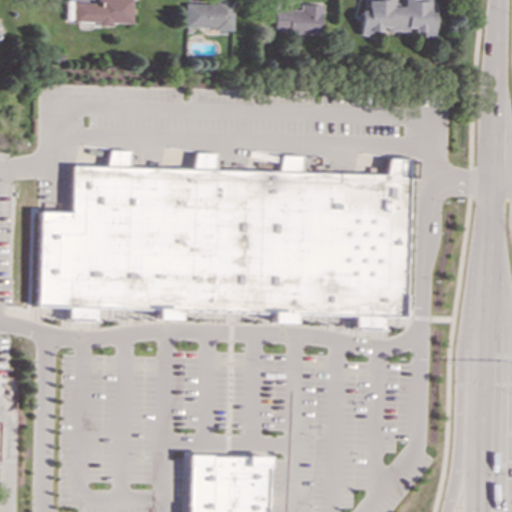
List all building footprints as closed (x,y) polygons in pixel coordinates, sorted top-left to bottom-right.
[(130,0),(99,0),(99,3),(73,3),(72,22),(96,23),(96,24),(130,25),(130,0)] [(360,0),(358,35),(369,36),(369,28),(387,30),(387,29),(412,31),(412,34),(431,36),(433,9),(429,9),(429,0),(360,0)] [(231,29),(232,3),(183,2),(183,28),(231,29)] [(273,10),(273,32),(320,33),(321,4),(299,4),(299,10),(273,10)] [(69,166),(68,212),(36,211),(34,307),(65,307),(65,321),(94,321),(94,309),(154,311),(154,319),(177,320),(177,311),(268,314),(268,323),(291,324),(291,315),(351,316),(351,329),(379,331),(379,317),(401,318),(405,159),(385,158),(382,176),(299,173),(299,156),(278,155),(275,173),(212,171),(212,153),(193,153),(189,170),(127,168),(127,151),(107,150),(103,168),(69,166)] [(265,511),(267,456),(245,456),(245,457),(208,457),(208,455),(185,454),(185,467),(186,467),(185,511),(265,511)]
